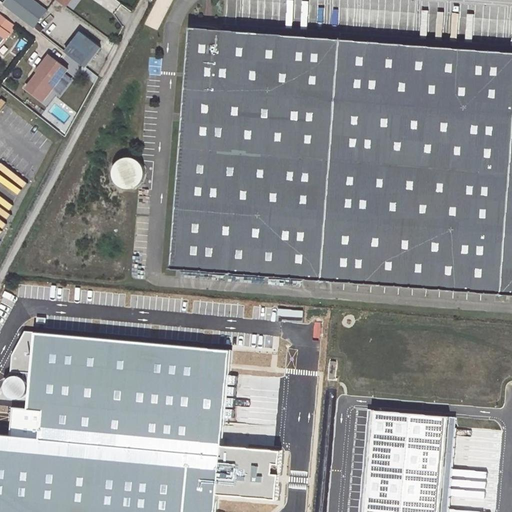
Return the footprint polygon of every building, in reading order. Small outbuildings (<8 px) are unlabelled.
[(46,10),(32,0),(5,0),(3,3),(41,32),(43,29),(36,24),(46,10)] [(0,42),(14,24),(0,13),(0,42)] [(511,53),(189,29),(171,269),(511,295),(511,53)] [(100,47),(80,32),(66,50),(86,66),(100,47)] [(40,74),(52,58),(48,54),(35,70),(37,72),(40,74)] [(37,72),(25,87),(42,100),(67,69),(52,58),(40,74),(37,72)] [(124,161),(118,165),(115,170),(114,176),(116,184),(123,189),(130,190),(137,188),(141,183),(144,177),(144,172),(142,167),(136,162),(130,160),(124,161)] [(28,436),(222,455),(223,443),(232,351),(38,333),(28,436)] [(441,511),(450,416),(371,410),(362,511),(441,511)] [(28,436),(0,433),(0,511),(216,511),(218,495),(222,455),(28,436)] [(282,449),(223,443),(222,455),(218,495),(277,501),(282,449)]
